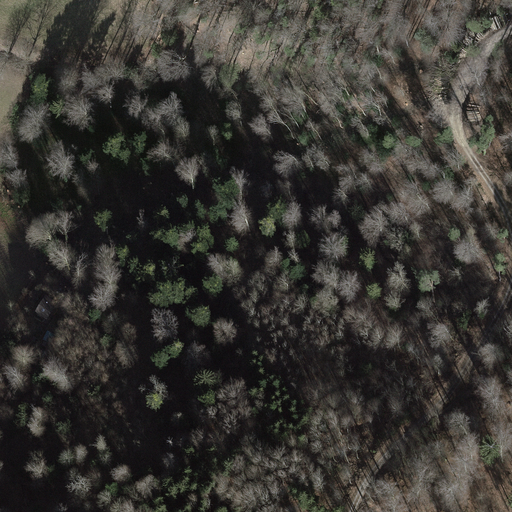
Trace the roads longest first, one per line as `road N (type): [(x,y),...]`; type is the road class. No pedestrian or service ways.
road 1 (track): [(511,278),(452,389),(365,480),(353,511)]
road 2 (track): [(511,27),(479,53),(456,108),(511,236)]
